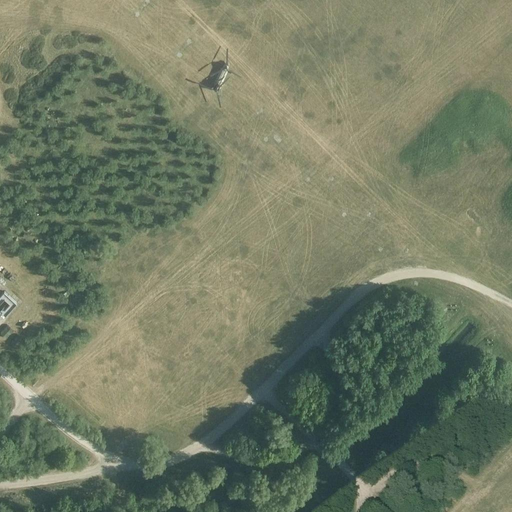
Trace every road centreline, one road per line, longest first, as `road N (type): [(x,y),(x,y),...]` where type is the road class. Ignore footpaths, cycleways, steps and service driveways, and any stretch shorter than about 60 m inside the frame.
road 1 (track): [(0,483),(200,443),(384,279),(439,274),(511,304)]
road 2 (track): [(263,386),(392,511)]
road 3 (track): [(112,463),(0,370)]
